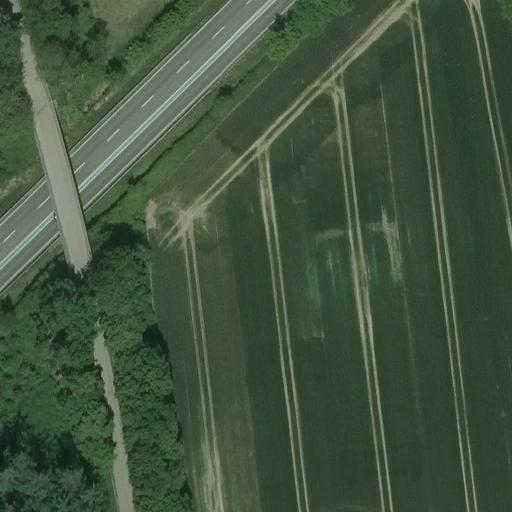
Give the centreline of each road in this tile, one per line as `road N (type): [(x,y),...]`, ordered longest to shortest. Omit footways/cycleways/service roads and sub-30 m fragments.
road 1 (unclassified): [(121,511),(85,303),(13,0)]
road 2 (trunk): [(0,281),(292,0)]
road 3 (trunk): [(253,0),(0,242)]
